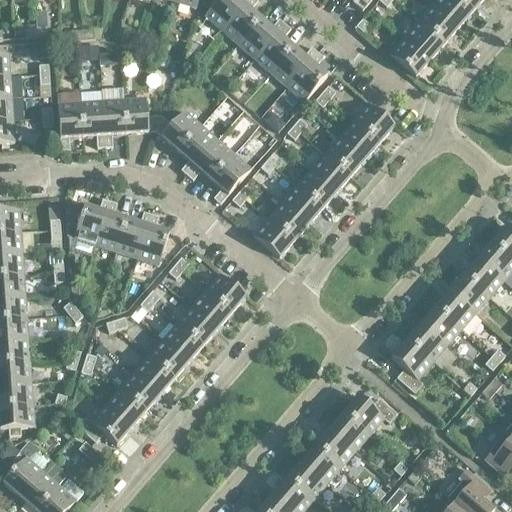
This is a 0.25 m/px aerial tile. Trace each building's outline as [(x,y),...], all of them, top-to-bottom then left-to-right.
[(174,0),(173,5),(195,11),(198,0),(174,0)] [(234,0),(220,0),(204,19),(221,34),(250,0),(240,0),(238,3),(234,0)] [(249,13),(257,4),(253,0),(250,0),(221,34),(237,48),(260,22),(249,13)] [(361,13),(371,2),(369,0),(355,0),(351,4),(361,13)] [(388,0),(380,0),(378,4),(385,10),(392,3),(388,0)] [(458,31),(472,15),(455,0),(439,0),(432,9),(458,31)] [(455,0),(472,15),(484,0),(455,0)] [(443,48),(458,31),(432,9),(417,25),(443,48)] [(278,22),(271,31),(260,22),(237,48),(254,62),(284,27),(278,22)] [(363,36),(369,28),(362,22),(355,29),(363,36)] [(429,64),(443,48),(417,25),(403,42),(429,64)] [(284,27),(254,62),(270,76),(293,50),(282,41),(290,32),(284,27)] [(48,40),(47,30),(36,31),(36,41),(48,40)] [(24,32),(25,41),(36,41),(36,31),(24,32)] [(70,34),(71,44),(82,43),(82,33),(70,34)] [(82,43),(94,42),(93,33),(82,33),(82,43)] [(389,58),(415,81),(429,64),(403,42),(389,58)] [(97,58),(96,48),(81,48),(82,59),(97,58)] [(311,50),(303,60),(293,50),(270,76),(286,91),(317,56),(311,50)] [(119,55),(109,56),(110,65),(120,65),(119,55)] [(315,70),(323,61),(317,56),(286,91),(303,105),(326,79),(315,70)] [(0,80),(9,79),(7,57),(0,57),(0,80)] [(183,62),(178,69),(183,73),(189,67),(183,62)] [(48,77),(48,67),(38,68),(38,77),(48,77)] [(38,77),(39,87),(49,86),(48,77),(38,77)] [(0,80),(0,102),(11,102),(9,79),(0,80)] [(335,96),(327,89),(321,97),(328,103),(335,96)] [(79,95),(56,97),(57,107),(60,151),(60,154),(69,153),(68,141),(82,140),(79,106),(79,95)] [(314,104),(322,111),(328,103),(321,97),(314,104)] [(161,119),(146,120),(145,101),(123,103),(125,137),(155,135),(161,119)] [(0,124),(12,124),(11,102),(0,102),(0,124)] [(104,151),(112,150),(111,138),(125,137),(123,103),(101,104),(104,151)] [(82,140),(95,139),(96,151),(104,151),(101,104),(79,106),(82,140)] [(231,107),(225,114),(234,122),(240,115),(231,107)] [(379,146),(393,130),(367,107),(353,124),(379,146)] [(51,111),(41,111),(42,121),(52,120),(51,111)] [(200,129),(183,114),(171,128),(161,119),(155,135),(177,155),(200,129)] [(42,131),(52,130),(52,120),(42,121),(42,131)] [(300,136),(307,128),(299,122),(293,129),(300,136)] [(0,124),(0,146),(14,146),(12,124),(0,124)] [(379,146),(353,124),(339,140),(365,163),(379,146)] [(177,155),(188,164),(180,173),(186,178),(217,143),(200,129),(177,155)] [(293,129),(286,136),(294,143),(300,136),(293,129)] [(365,163),(339,140),(324,157),(350,179),(365,163)] [(186,178),(192,183),(200,174),(210,183),(233,157),(217,143),(186,178)] [(273,170),(280,163),(272,156),(266,163),(273,170)] [(210,183),(221,192),(213,201),(220,207),(250,172),(233,157),(210,183)] [(350,179),(324,157),(310,173),(336,196),(350,179)] [(266,163),(259,171),(267,177),(273,170),(266,163)] [(336,196),(310,173),(296,189),(321,212),(336,196)] [(245,203),(251,195),(244,189),(237,196),(245,203)] [(321,212),(296,189),(281,206),(307,229),(321,212)] [(237,196),(231,203),(239,210),(245,203),(237,196)] [(80,220),(65,216),(67,240),(95,249),(109,204),(102,202),(98,214),(84,209),(80,220)] [(113,218),(116,207),(109,204),(95,249),(116,255),(126,222),(113,218)] [(307,229),(281,206),(267,222),(293,245),(307,229)] [(0,236),(20,235),(18,213),(0,214),(0,236)] [(143,215),(139,227),(126,222),(116,255),(136,262),(150,218),(143,215)] [(154,231),(158,220),(150,218),(136,262),(158,269),(168,236),(154,231)] [(252,239),(278,262),(293,245),(267,222),(252,239)] [(60,233),(59,223),(49,224),(50,233),(60,233)] [(511,263),(511,234),(506,229),(491,245),(511,263)] [(50,233),(51,243),(61,242),(60,233),(50,233)] [(0,236),(0,258),(21,257),(20,235),(0,236)] [(477,262),(503,284),(511,273),(511,263),(491,245),(477,262)] [(0,258),(0,280),(23,279),(21,257),(0,258)] [(188,267),(180,261),(174,268),(182,275),(188,267)] [(462,278),(488,301),(503,284),(477,262),(462,278)] [(62,267),(52,267),(53,277),(63,276),(62,267)] [(168,276),(175,282),(182,275),(174,268),(168,276)] [(54,287),(64,286),(63,276),(53,277),(54,287)] [(231,317),(245,300),(219,278),(205,294),(231,317)] [(448,295),(474,318),(488,301),(462,278),(448,295)] [(0,301),(24,300),(23,279),(0,280),(0,301)] [(153,307),(160,300),(152,293),(146,301),(153,307)] [(205,294),(190,310),(216,333),(231,317),(205,294)] [(434,311),(460,334),(474,318),(448,295),(434,311)] [(0,323),(26,322),(24,300),(0,301),(0,323)] [(146,301),(139,308),(147,315),(153,307),(146,301)] [(70,305),(62,311),(68,319),(76,312),(70,305)] [(190,310),(176,327),(202,349),(216,333),(190,310)] [(419,328),(445,351),(460,334),(434,311),(419,328)] [(68,319),(74,326),(82,320),(76,312),(68,319)] [(117,333),(126,330),(123,321),(113,324),(117,333)] [(0,345),(27,343),(26,322),(0,323),(0,345)] [(113,324),(104,327),(107,336),(117,333),(113,324)] [(176,327),(162,343),(188,366),(202,349),(176,327)] [(405,344),(431,367),(445,351),(419,328),(405,344)] [(0,367),(29,365),(27,343),(0,345),(0,367)] [(162,343),(147,360),(173,382),(188,366),(162,343)] [(405,344),(391,361),(404,372),(396,381),(414,397),(422,388),(417,383),(431,367),(405,344)] [(78,365),(81,356),(71,353),(68,362),(78,365)] [(497,367),(504,360),(496,353),(490,360),(497,367)] [(93,370),(96,361),(86,358),(83,367),(93,370)] [(147,360),(133,376),(159,399),(173,382),(147,360)] [(490,360),(484,368),(491,374),(497,367),(490,360)] [(68,362),(65,372),(75,375),(78,365),(68,362)] [(444,363),(436,379),(448,386),(457,369),(444,363)] [(0,388),(30,387),(29,365),(0,367),(0,388)] [(83,367),(80,377),(90,380),(93,370),(83,367)] [(133,376),(119,393),(145,415),(159,399),(133,376)] [(494,395),(500,388),(493,382),(487,389),(494,395)] [(469,400),(475,393),(468,386),(461,393),(469,400)] [(0,410),(32,409),(30,387),(0,388),(0,410)] [(487,389),(480,396),(488,403),(494,395),(487,389)] [(119,393),(104,409),(130,432),(145,415),(119,393)] [(57,398),(54,407),(63,410),(66,401),(57,398)] [(370,411),(357,399),(343,416),(369,438),(383,422),(388,427),(396,417),(378,402),(370,411)] [(0,410),(0,432),(8,432),(8,440),(20,439),(20,431),(33,430),(32,409),(0,410)] [(103,437),(116,448),(130,432),(104,409),(90,425),(85,421),(77,430),(95,446),(103,437)] [(329,432),(355,455),(369,438),(343,416),(329,432)] [(66,428),(59,436),(68,444),(75,435),(66,428)] [(314,449),(340,471),(355,455),(329,432),(314,449)] [(503,480),(511,471),(511,472),(511,440),(505,434),(489,452),(491,454),(483,463),(503,480)] [(84,445),(78,453),(85,459),(92,451),(84,445)] [(300,465),(326,488),(340,471),(314,449),(300,465)] [(92,451),(85,459),(92,465),(99,458),(92,451)] [(42,476),(19,455),(11,464),(17,469),(2,486),(20,502),(42,476)] [(400,478),(406,471),(399,464),(393,472),(400,478)] [(286,482),(312,504),(326,488),(300,465),(286,482)] [(493,511),(483,503),(491,494),(466,472),(457,482),(460,485),(445,502),(451,508),(452,507),(457,511),(493,511)] [(413,487),(420,480),(412,474),(406,481),(413,487)] [(31,511),(39,511),(59,490),(42,476),(20,502),(31,511)] [(272,498),(287,511),(305,511),(312,504),(286,482),(272,498)] [(39,511),(68,511),(75,504),(59,490),(39,511)] [(378,504),(384,497),(377,490),(371,498),(378,504)] [(390,500),(383,507),(388,511),(392,511),(397,506),(405,498),(398,491),(390,500)] [(259,511),(287,511),(272,498),(259,511)] [(371,498),(364,505),(372,511),(378,504),(371,498)]
